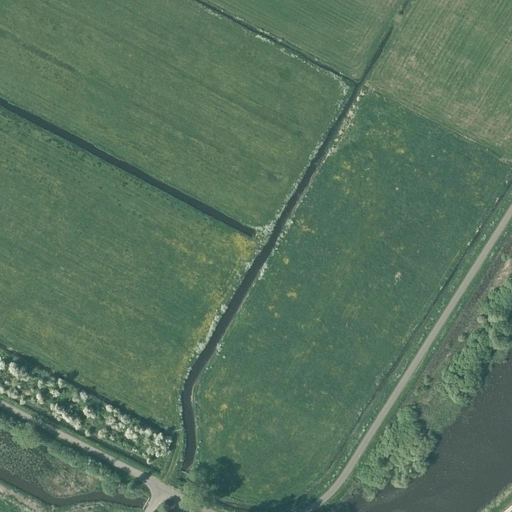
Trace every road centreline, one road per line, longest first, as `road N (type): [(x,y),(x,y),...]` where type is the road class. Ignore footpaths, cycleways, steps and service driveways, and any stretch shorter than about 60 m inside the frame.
road 1 (unclassified): [(309,511),(354,468),(511,212)]
road 2 (unclassified): [(164,490),(0,401)]
